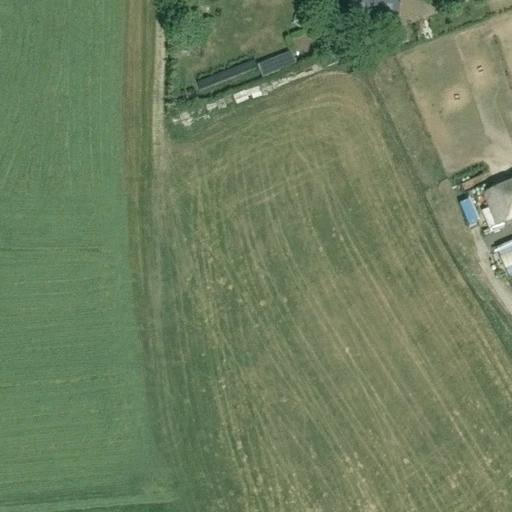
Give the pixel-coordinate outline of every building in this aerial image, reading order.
[(349,0),(350,15),(398,16),(398,0),(349,0)] [(197,52),(203,21),(185,18),(180,49),(197,52)] [(291,50),(258,63),(264,77),(296,64),(291,50)] [(511,219),(511,182),(482,196),(495,227),(511,219)] [(474,210),(483,206),(476,190),(467,194),(474,210)]
